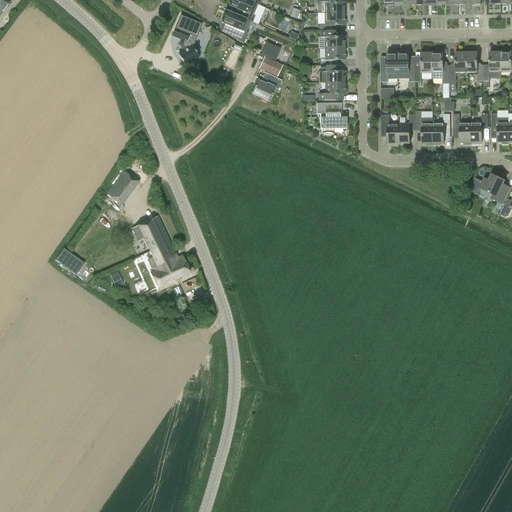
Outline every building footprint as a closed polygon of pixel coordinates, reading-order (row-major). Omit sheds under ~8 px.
[(0,0),(0,13),(11,0),(0,0)] [(240,17),(246,20),(252,22),(254,16),(251,15),(255,4),(247,0),(246,0),(231,0),(229,6),(242,11),(240,17)] [(345,2),(332,2),(331,0),(316,0),(317,8),(324,8),(324,14),(345,14),(345,2)] [(257,5),(253,15),(265,18),(268,9),(257,5)] [(290,17),(296,19),(299,11),(293,9),(292,11),(291,15),(290,17)] [(246,20),(240,17),(226,12),(222,22),(235,28),(232,36),(243,43),(247,33),(241,31),(246,20)] [(320,31),(332,31),(332,25),(345,25),(345,14),(324,14),(324,25),(320,25),(320,31)] [(200,57),(193,45),(194,44),(202,24),(180,16),(172,36),(181,40),(178,45),(183,51),(178,54),(185,66),(200,57)] [(291,31),(288,38),(296,41),(299,35),(291,31)] [(320,49),(325,48),(325,49),(346,48),(345,37),(332,37),(332,31),(320,31),(320,49)] [(261,55),(273,60),(278,48),(266,43),(261,55)] [(320,66),(332,66),(332,60),(346,60),(346,48),(325,49),(325,59),(320,59),(320,66)] [(390,54),(387,54),(387,63),(385,63),(383,67),(383,69),(380,69),(381,83),(387,83),(387,79),(398,79),(398,52),(390,52),(390,54)] [(409,54),(405,54),(405,52),(398,52),(398,79),(409,79),(409,82),(415,82),(415,69),(409,69),(409,54)] [(511,63),(511,64),(511,52),(501,53),(501,73),(511,72),(511,63)] [(415,69),(415,82),(421,82),(421,74),(432,73),(432,53),(421,54),(421,69),(415,69)] [(432,79),(443,79),(443,84),(449,84),(449,68),(447,68),(447,64),(445,62),(443,62),(443,53),(432,53),(432,73),(432,79)] [(449,68),(449,84),(456,84),(456,73),(466,73),(466,53),(455,53),(455,64),(453,64),(451,66),(451,68),(449,68)] [(484,68),(481,68),(481,66),(479,63),(477,63),(477,53),(466,53),(466,73),(478,73),(477,77),(478,82),(484,81),(484,68)] [(489,53),(490,68),(484,68),(484,81),(484,88),(489,88),(489,81),(490,81),(490,79),(501,79),(501,73),(501,53),(489,53)] [(258,69),(277,78),(283,65),(264,57),(258,69)] [(325,83),(346,83),(346,72),(332,72),(332,66),(320,66),(320,73),(325,73),(325,83)] [(275,88),(267,85),(272,76),(264,73),(259,82),(258,82),(252,94),(262,98),(261,100),(267,103),(268,101),(275,88)] [(319,94),(319,95),(319,101),(343,101),(343,95),(346,95),(346,83),(325,83),(325,94),(319,94)] [(444,97),(444,111),(454,111),(454,97),(444,97)] [(346,129),(346,125),(346,118),(339,118),(339,114),(341,114),(341,103),(316,104),(316,114),(320,114),(320,129),(322,129),(322,134),(325,133),(327,133),(330,133),(332,134),(333,134),(333,129),(346,129)] [(497,143),(501,143),(501,145),(508,145),(508,143),(509,143),(508,123),(508,118),(497,118),(497,114),(491,115),(491,128),(497,128),(497,143)] [(398,124),(399,144),(410,144),(410,129),(416,129),(416,115),(409,115),(409,124),(398,124)] [(422,144),(426,144),(426,146),(433,146),(433,124),(433,118),(422,118),(422,115),(416,115),(416,129),(422,129),(422,144)] [(440,144),(444,144),(444,129),(450,129),(450,115),(444,115),(444,124),(433,124),(433,146),(440,146),(440,144)] [(460,143),(464,143),(464,145),(470,145),(470,143),(471,143),(470,123),(460,124),(459,115),(453,115),(453,129),(459,128),(460,143)] [(482,143),(482,128),(488,128),(488,115),(481,115),(481,123),(470,123),(471,143),(482,143)] [(387,129),(387,144),(399,144),(398,124),(389,124),(389,116),(381,116),(381,129),(387,129)] [(124,172),(107,195),(123,205),(139,183),(124,172)] [(504,181),(492,175),(489,181),(484,179),(480,188),(493,195),(491,199),(502,204),(509,190),(501,187),(504,181)] [(508,216),(511,208),(511,200),(511,201),(507,199),(499,215),(505,218),(508,216)] [(158,288),(191,274),(183,257),(178,259),(160,217),(132,230),(138,242),(143,239),(152,258),(147,260),(152,271),(151,272),(158,288)] [(80,261),(65,250),(64,250),(56,261),(57,262),(71,272),(80,261)] [(114,273),(110,275),(114,283),(118,280),(114,273)]
